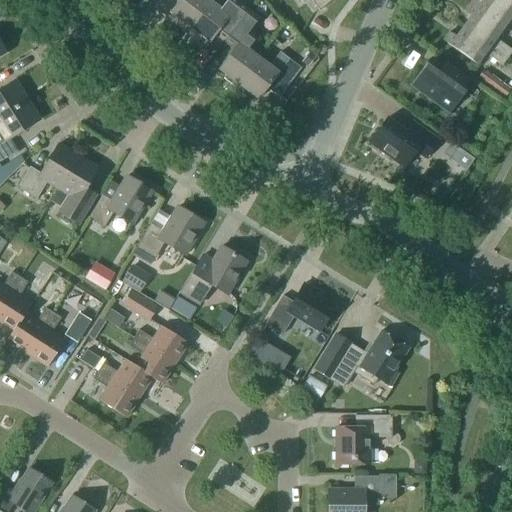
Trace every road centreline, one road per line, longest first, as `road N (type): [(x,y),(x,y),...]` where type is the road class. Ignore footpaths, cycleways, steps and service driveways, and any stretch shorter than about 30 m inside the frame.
road 1 (tertiary): [(71,0),(124,75),(178,122),(261,171),(311,174)]
road 2 (tertiary): [(311,174),(342,206),(405,236),(471,286)]
road 3 (residential): [(311,174),(386,0)]
road 4 (residential): [(152,480),(14,395),(0,396)]
road 5 (residential): [(286,511),(282,440),(208,388)]
